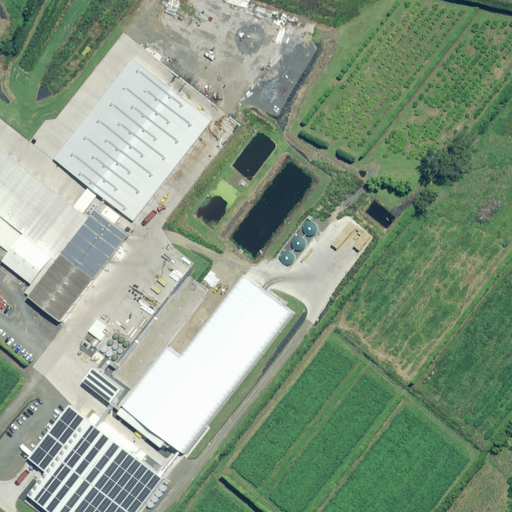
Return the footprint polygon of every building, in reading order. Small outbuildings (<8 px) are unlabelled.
[(133,58),(52,159),(133,223),(213,122),(133,58)] [(0,212),(55,255),(82,221),(0,157),(0,212)] [(94,214),(26,300),(58,325),(126,240),(94,214)] [(0,263),(29,285),(50,259),(21,236),(0,263)] [(167,348),(118,411),(184,462),(297,315),(245,276),(182,359),(167,348)] [(106,335),(94,325),(90,331),(102,341),(106,335)] [(47,471),(27,497),(46,511),(136,511),(161,480),(69,409),(31,459),(47,471)]
